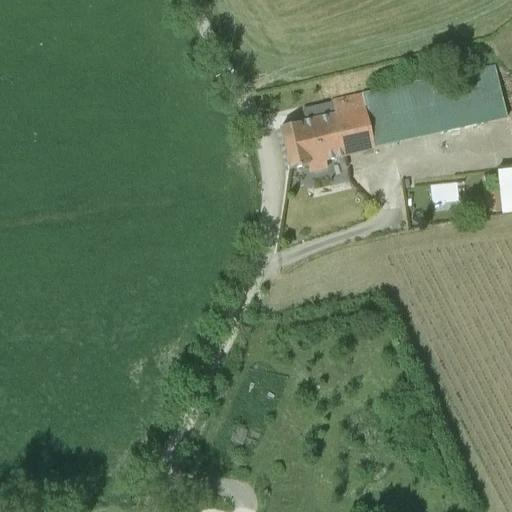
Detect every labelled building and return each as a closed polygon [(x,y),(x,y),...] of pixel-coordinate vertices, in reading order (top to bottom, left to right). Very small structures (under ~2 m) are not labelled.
[(359,95),(372,151),(505,119),(495,76),(493,67),(359,95)] [(330,104),(301,110),(304,123),(280,129),(289,171),(308,166),(309,172),(326,168),(324,163),(344,158),(372,151),(359,95),(330,102),(330,104)] [(511,162),(499,164),(503,212),(511,210),(511,162)] [(498,193),(484,195),(486,214),(501,212),(498,193)] [(280,236),(283,247),(293,244),(290,233),(280,236)]
